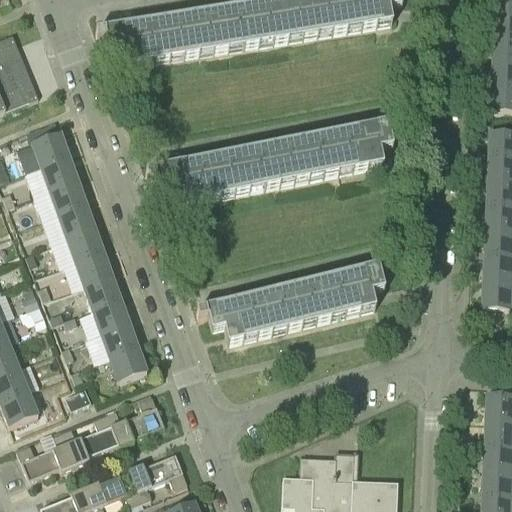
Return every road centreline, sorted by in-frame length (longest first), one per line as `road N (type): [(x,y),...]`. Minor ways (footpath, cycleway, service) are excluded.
road 1 (residential): [(209,433),(53,0)]
road 2 (residential): [(434,357),(453,0)]
road 3 (residential): [(434,357),(209,433)]
road 4 (residential): [(429,511),(434,357)]
